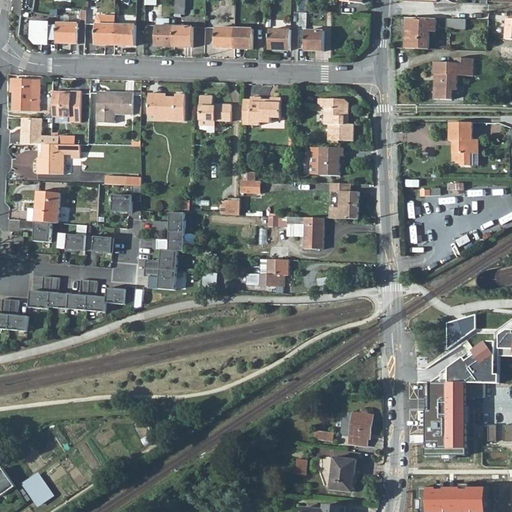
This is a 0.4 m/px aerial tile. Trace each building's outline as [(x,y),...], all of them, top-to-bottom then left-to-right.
[(184,0),(175,0),(175,15),(184,16),(184,0)] [(57,44),(85,46),(87,12),(80,11),(79,25),(58,23),(58,27),(57,40),(57,44)] [(305,32),(306,11),(299,11),(298,32),(298,49),(304,49),(305,52),(323,52),(324,32),(305,32)] [(96,45),(115,46),(115,26),(116,17),(99,17),(97,19),(96,45)] [(436,21),(406,19),(405,49),(429,50),(429,32),(435,32),(436,21)] [(466,20),(448,20),(447,29),(465,30),(466,20)] [(50,25),(34,23),(32,39),(35,42),(41,42),(41,45),(49,45),(50,40),(57,40),(58,27),(50,26),(50,25)] [(136,26),(115,26),(115,46),(136,46),(136,26)] [(156,47),(174,47),(175,27),(157,27),(156,47)] [(193,28),(175,27),(174,47),(193,48),(193,28)] [(216,49),(234,50),(235,29),(217,29),(216,49)] [(253,30),(235,29),(234,50),(252,50),(253,30)] [(290,49),(290,31),(270,30),(269,51),(290,51),(290,49)] [(457,66),(436,66),(436,78),(437,78),(442,78),(441,84),(437,84),(437,103),(455,103),(456,93),(460,93),(461,79),(475,79),(475,61),(457,61),(457,66)] [(41,81),(12,80),(11,92),(14,93),(13,111),(40,112),(41,81)] [(82,124),(81,93),(71,93),(71,95),(61,95),(61,93),(52,93),(53,119),(71,119),(71,124),(82,124)] [(125,95),(98,95),(97,113),(98,114),(98,124),(116,124),(116,114),(133,114),(135,94),(125,94),(125,95)] [(167,94),(158,94),(150,94),(149,116),(156,116),(163,117),(163,120),(163,121),(185,121),(186,95),(177,95),(177,98),(167,97),(167,94)] [(213,96),(201,96),(201,130),(209,130),(209,125),(217,125),(217,122),(232,122),(232,105),(219,105),(219,106),(213,106),(213,96)] [(252,111),(244,110),(243,124),(260,125),(261,122),(272,123),(272,118),(282,118),(283,98),(272,98),(272,102),(262,102),(262,97),(252,97),(252,99),(252,111)] [(252,99),(244,99),(244,110),(252,111),(252,99)] [(345,100),(318,99),(318,107),(326,108),(325,125),(331,125),(330,140),(354,141),(355,125),(350,124),(350,105),(345,100)] [(43,120),(23,120),(22,146),(44,147),(61,147),(61,139),(42,138),(43,120)] [(473,126),(451,126),(451,144),(458,143),(458,149),(454,149),(455,166),(463,166),(463,169),(473,169),(473,157),(479,157),(479,144),(473,144),(473,126)] [(76,139),(61,139),(61,147),(76,147),(76,139)] [(81,160),(82,147),(76,147),(61,147),(44,147),(44,159),(38,159),(38,175),(64,176),(65,156),(73,156),(73,160),(81,160)] [(312,175),(322,175),(323,157),(317,157),(317,148),(313,148),(312,175)] [(345,157),(346,148),(317,148),(317,157),(323,157),(322,175),(322,177),(341,177),(341,174),(342,157),(345,157)] [(255,173),(241,172),(241,181),(255,182),(255,173)] [(106,177),(106,186),(127,187),(127,178),(106,177)] [(261,195),(261,182),(255,182),(241,181),(241,194),(261,195)] [(351,193),(351,185),(332,184),(331,192),(340,192),(351,193)] [(113,212),(133,213),(133,204),(141,204),(142,187),(134,187),(134,196),(114,195),(113,212)] [(331,208),(330,219),(359,220),(360,193),(351,193),(340,192),(340,208),(331,208)] [(37,211),(36,223),(53,225),(58,225),(61,196),(39,193),(37,211)] [(227,202),(227,215),(240,216),(240,202),(227,202)] [(191,203),(182,203),(182,215),(185,215),(190,215),(191,203)] [(155,215),(141,215),(141,223),(154,223),(155,215)] [(170,225),(170,233),(185,233),(185,215),(182,215),(171,215),(170,225)] [(323,250),(325,219),(288,218),(288,225),(295,226),(294,237),(305,238),(304,249),(323,250)] [(30,222),(21,222),(21,231),(31,232),(32,231),(36,231),(35,243),(51,244),(53,225),(36,223),(30,222)] [(170,233),(170,225),(155,224),(155,232),(170,233)] [(170,242),(170,251),(179,252),(185,253),(185,233),(170,233),(170,242)] [(69,235),(61,234),(60,249),(68,250),(69,235)] [(88,236),(69,235),(68,250),(86,251),(88,236)] [(96,237),(88,236),(86,251),(95,252),(96,237)] [(114,239),(96,237),(95,252),(113,253),(114,239)] [(170,242),(155,242),(154,250),(163,251),(170,251),(170,242)] [(286,261),(286,249),(269,248),(268,261),(267,275),(256,274),(256,286),(260,286),(260,287),(284,287),(285,277),(289,277),(290,261),(286,261)] [(147,260),(146,270),(178,272),(179,252),(170,251),(163,251),(162,262),(159,262),(158,261),(147,260)] [(178,272),(146,270),(145,279),(156,280),(157,279),(160,280),(159,289),(176,290),(178,272)] [(216,291),(217,273),(204,273),(203,274),(204,290),(216,291)] [(50,308),(53,278),(44,277),(43,288),(44,289),(44,293),(31,292),(30,308),(50,310),(50,308)] [(61,279),(53,278),(50,308),(69,310),(70,295),(59,294),(59,291),(60,290),(61,279)] [(81,296),(70,295),(69,310),(88,311),(90,281),(82,281),(81,292),(82,293),(81,296)] [(98,293),(99,282),(90,281),(88,311),(106,313),(107,303),(108,298),(97,297),(97,294),(98,293)] [(127,290),(109,288),(108,298),(107,303),(126,305),(127,304),(129,304),(136,302),(137,287),(128,287),(127,290)] [(12,299),(4,299),(3,310),(3,311),(3,314),(0,314),(0,329),(9,330),(12,299)] [(20,300),(12,299),(9,330),(28,332),(29,317),(18,316),(18,313),(19,311),(20,300)] [(499,337),(499,356),(511,355),(511,323),(499,330),(499,337)] [(444,372),(445,381),(464,382),(497,382),(499,356),(499,337),(491,337),(451,365),(444,372)] [(464,454),(464,382),(445,381),(424,382),(424,457),(464,454)] [(511,389),(484,389),(483,423),(511,423),(511,389)] [(374,416),(349,412),(348,419),(344,418),(342,433),(344,436),(351,437),(350,444),(367,446),(368,438),(365,438),(366,433),(371,434),(374,416)] [(334,433),(316,431),(315,439),(333,442),(334,433)] [(357,460),(335,458),(331,489),(354,492),(357,460)] [(307,476),(309,461),(298,459),(297,475),(307,476)] [(0,470),(0,494),(1,496),(15,486),(3,468),(0,470)] [(33,473),(25,479),(39,499),(40,498),(42,500),(47,496),(45,494),(47,493),(33,473)] [(466,501),(467,491),(431,491),(431,510),(442,510),(442,511),(464,511),(465,508),(462,508),(462,501),(466,501)]
